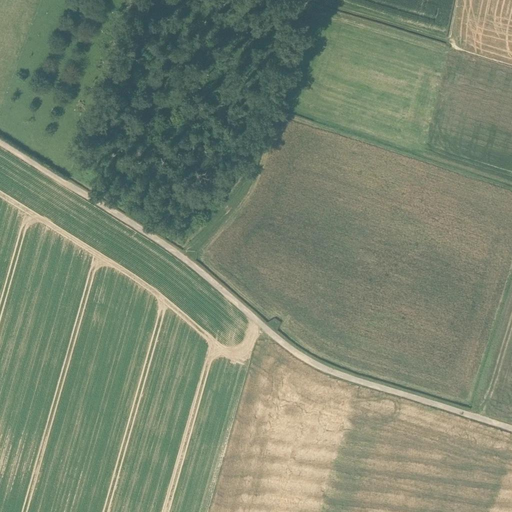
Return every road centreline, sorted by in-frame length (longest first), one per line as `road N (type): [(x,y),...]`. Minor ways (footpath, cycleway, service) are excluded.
road 1 (track): [(511,430),(310,362),(181,259)]
road 2 (track): [(181,259),(245,182),(306,0)]
road 3 (track): [(181,259),(0,142)]
road 4 (track): [(312,0),(447,40)]
